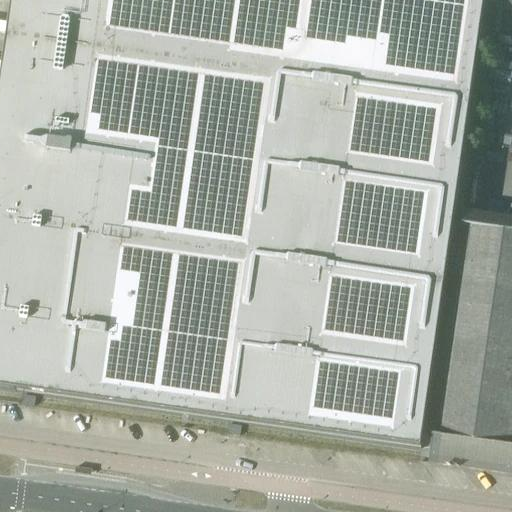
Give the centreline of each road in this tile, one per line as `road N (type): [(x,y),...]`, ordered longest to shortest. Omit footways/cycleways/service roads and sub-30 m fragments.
road 1 (unclassified): [(511,500),(0,422)]
road 2 (secondary): [(127,511),(0,493)]
